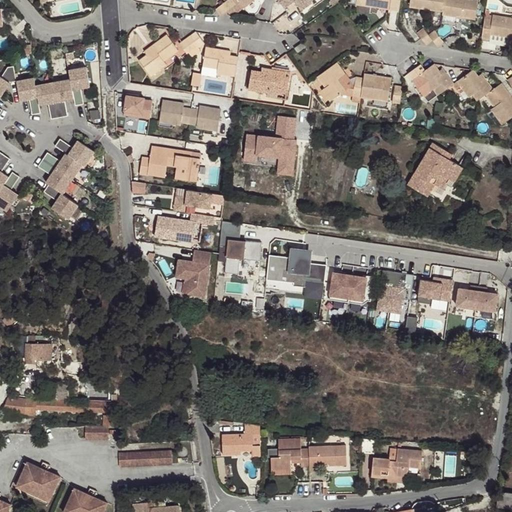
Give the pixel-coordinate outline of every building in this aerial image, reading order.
[(227,11),(234,5),(235,4),(232,0),(226,0),(216,9),(221,15),(227,11)] [(278,0),(284,8),(291,3),(288,0),(293,0),(294,1),(301,10),(312,3),(310,0),(278,0)] [(399,10),(400,0),(356,0),(356,4),(370,6),(371,1),(390,4),(389,9),(399,10)] [(444,0),(410,0),(409,7),(443,11),(444,0)] [(475,19),(478,0),(476,0),(444,0),(443,11),(442,14),(475,19)] [(244,7),(239,1),(235,4),(234,5),(227,11),(232,17),(240,11),(241,10),(244,7)] [(389,9),(390,4),(371,1),(370,6),(389,9)] [(511,18),(485,14),(483,33),(490,34),(509,37),(511,37),(511,18)] [(430,36),(424,29),(418,34),(426,45),(432,40),(430,36)] [(205,43),(196,31),(190,36),(197,45),(199,48),(205,43)] [(444,42),(436,32),(430,36),(432,40),(437,46),(444,42)] [(164,60),(178,49),(167,35),(152,46),(155,49),(147,55),(139,61),(150,76),(167,64),(164,60)] [(197,45),(190,36),(179,43),(186,53),(188,52),(197,45)] [(297,52),(305,47),(302,43),(295,48),(297,52)] [(192,57),(201,50),(199,48),(197,45),(188,52),(192,57)] [(147,55),(155,49),(152,46),(144,52),(147,55)] [(235,76),(238,57),(230,56),(220,54),(221,50),(206,47),(203,66),(218,68),(217,73),(235,76)] [(341,76),(345,74),(336,62),(318,76),(326,87),(323,89),(331,101),(340,93),(348,95),(349,87),(341,76)] [(453,83),(442,68),(439,71),(434,64),(425,70),(421,64),(408,73),(413,80),(419,75),(430,92),(434,89),(438,95),(440,93),(453,84),(453,83)] [(34,75),(16,78),(17,81),(20,101),(29,99),(32,115),(41,113),(39,105),(48,104),(51,119),(68,116),(65,101),(74,99),(75,106),(84,104),(81,89),(90,87),(86,65),(68,68),(71,80),(36,86),(34,75)] [(217,73),(218,68),(203,66),(201,74),(216,76),(217,73)] [(6,90),(10,82),(17,81),(16,78),(14,67),(8,68),(2,77),(0,75),(0,114),(3,110),(0,107),(0,97),(6,90)] [(287,91),(290,72),(272,69),(271,74),(263,72),(252,70),(248,89),(279,94),(279,90),(287,91)] [(493,89),(484,77),(480,80),(477,76),(473,70),(453,83),(453,84),(457,89),(461,86),(470,97),(473,94),(477,100),(479,99),(486,94),(493,89)] [(201,74),(193,72),(191,85),(199,86),(201,74)] [(353,85),(345,74),(341,76),(349,87),(353,85)] [(388,101),(392,78),(364,74),(364,78),(361,96),(388,101)] [(430,92),(419,75),(413,80),(424,96),(425,96),(430,92)] [(361,96),(364,78),(356,77),(354,87),(353,96),(360,97),(361,96)] [(501,83),(493,89),(486,94),(495,106),(491,109),(502,124),(511,117),(511,105),(507,98),(510,96),(501,83)] [(400,103),(402,87),(395,86),(392,102),(400,103)] [(438,95),(434,89),(430,92),(425,96),(429,101),(438,95)] [(123,94),(120,113),(149,118),(152,98),(123,94)] [(189,123),(191,109),(184,108),(184,104),(163,100),(159,121),(181,124),(182,122),(189,123)] [(218,130),(221,110),(200,106),(199,110),(191,109),(189,123),(197,124),(196,127),(218,130)] [(293,175),(298,116),(277,114),(275,135),(245,133),(242,160),(256,161),(256,156),(277,158),(276,173),(293,175)] [(60,161),(47,152),(38,166),(51,175),(46,182),(48,184),(44,192),(57,200),(52,207),(69,218),(79,204),(63,193),(82,165),(85,166),(95,151),(78,140),(73,147),(60,138),(55,146),(66,153),(60,161)] [(449,158),(441,154),(444,149),(433,143),(408,184),(427,196),(435,184),(441,173),(448,177),(451,180),(460,165),(449,158)] [(151,151),(169,154),(176,155),(177,149),(152,146),(151,151)] [(199,170),(201,158),(192,157),(193,152),(177,149),(176,155),(176,158),(174,166),(176,167),(176,173),(189,175),(190,169),(199,170)] [(449,158),(452,153),(444,149),(441,154),(449,158)] [(0,206),(7,211),(20,192),(13,187),(20,177),(12,172),(9,177),(1,172),(10,159),(0,151),(0,206)] [(174,166),(176,158),(168,157),(169,154),(151,151),(150,158),(142,157),(140,173),(147,175),(148,172),(156,173),(155,176),(165,177),(167,165),(174,166)] [(455,182),(463,167),(460,165),(451,180),(454,182),(455,182)] [(197,182),(199,170),(190,169),(189,175),(176,173),(175,179),(197,182)] [(442,187),(448,177),(441,173),(435,184),(442,187)] [(132,181),(132,192),(146,192),(146,181),(132,181)] [(211,208),(213,194),(188,190),(187,197),(177,195),(175,211),(185,212),(186,205),(211,208)] [(193,242),(196,221),(203,223),(214,224),(215,217),(191,213),(190,221),(158,216),(155,236),(193,242)] [(223,271),(239,273),(240,258),(262,260),(264,241),(225,238),(223,271)] [(286,256),(269,254),(266,279),(305,283),(303,296),(322,298),(325,264),(308,262),(309,249),(287,246),(286,256)] [(206,296),(209,269),(212,252),(195,249),(194,258),(198,259),(198,262),(179,260),(177,277),(186,278),(190,279),(188,294),(206,296)] [(374,311),(401,316),(408,273),(382,269),(374,311)] [(414,301),(448,305),(452,278),(432,275),(432,280),(417,279),(414,301)] [(475,308),(479,286),(470,285),(470,289),(459,288),(456,305),(475,308)] [(495,311),(498,294),(487,292),(487,287),(479,286),(475,308),(495,311)] [(6,316),(11,323),(24,313),(18,306),(6,316)] [(52,344),(27,344),(26,361),(52,362),(52,344)] [(68,398),(69,385),(58,385),(58,397),(68,398)] [(104,425),(109,425),(115,426),(116,402),(23,399),(8,397),(3,412),(15,413),(26,414),(36,415),(36,409),(110,412),(110,415),(104,415),(104,425)] [(253,445),(252,434),(260,434),(260,425),(245,423),(245,434),(222,434),(223,454),(234,454),(234,451),(241,451),(251,450),(251,456),(261,456),(261,445),(253,445)] [(85,426),(85,439),(108,440),(109,426),(85,426)] [(261,445),(260,434),(252,434),(253,445),(261,445)] [(310,466),(309,449),(301,449),(301,438),(288,439),(279,439),(279,457),(271,457),(271,458),(271,474),(291,474),(291,459),(301,459),(301,467),(310,466)] [(347,464),(346,445),(309,446),(309,449),(310,466),(310,471),(318,471),(318,463),(329,463),(336,463),(336,465),(347,464)] [(396,461),(390,460),(390,458),(374,457),(372,476),(388,478),(397,479),(397,475),(408,476),(408,467),(421,468),(422,451),(397,448),(397,456),(396,461)] [(172,451),(119,453),(120,467),(173,464),(172,451)] [(61,476),(27,462),(19,482),(35,489),(33,493),(50,501),(61,476)] [(35,489),(19,482),(16,486),(33,493),(35,489)] [(103,511),(108,503),(75,488),(66,508),(74,511),(103,511)] [(511,509),(511,492),(506,492),(498,495),(496,507),(511,509)] [(7,511),(11,504),(0,499),(0,511),(7,511)] [(179,511),(179,506),(166,507),(150,508),(150,503),(133,504),(133,511),(179,511)]
